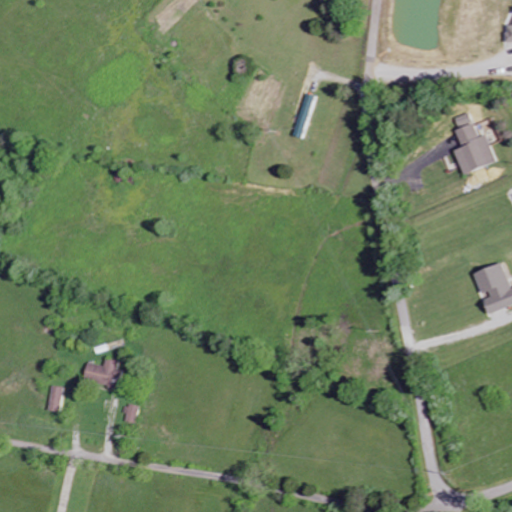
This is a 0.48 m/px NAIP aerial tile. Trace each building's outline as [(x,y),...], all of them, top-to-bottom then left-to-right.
[(488,136),(491,144),(500,142),(494,121),(477,126),(480,138),(488,136)] [(464,176),(497,163),(487,137),(480,139),(474,124),(456,131),(463,148),(455,151),(464,176)] [(511,306),(511,289),(511,290),(502,264),(475,274),(484,298),(482,298),(489,315),(511,306)] [(105,366),(87,363),(84,382),(118,388),(122,363),(106,360),(105,366)] [(60,413),(65,389),(54,386),(49,411),(60,413)]
